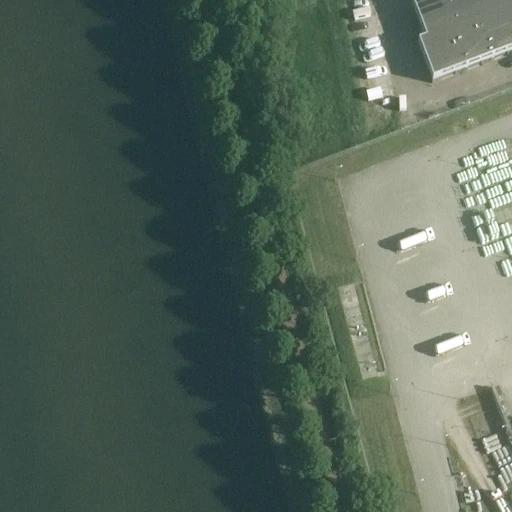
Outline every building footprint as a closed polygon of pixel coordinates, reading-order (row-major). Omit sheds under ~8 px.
[(439,0),(429,0),(411,7),(425,44),(417,46),(418,47),(452,34),(439,0)] [(478,24),(468,0),(439,0),(452,34),(478,24)] [(504,15),(498,0),(468,0),(478,24),(504,15)] [(511,11),(511,0),(498,0),(504,15),(511,11)] [(478,24),(492,62),(511,54),(511,34),(504,15),(478,24)] [(452,34),(466,72),(492,62),(478,24),(452,34)] [(452,34),(418,47),(432,85),(466,72),(452,34)]
